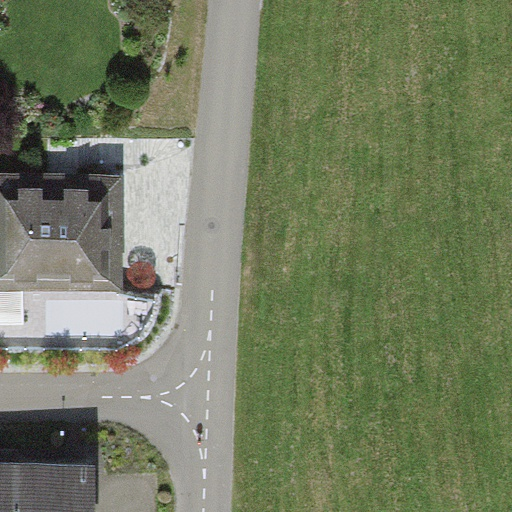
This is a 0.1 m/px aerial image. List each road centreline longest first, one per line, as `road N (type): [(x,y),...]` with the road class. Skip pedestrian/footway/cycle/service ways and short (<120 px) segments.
road 1 (unclassified): [(235,0),(202,392)]
road 2 (residential): [(202,392),(0,395)]
road 3 (unclassified): [(202,392),(201,511)]
